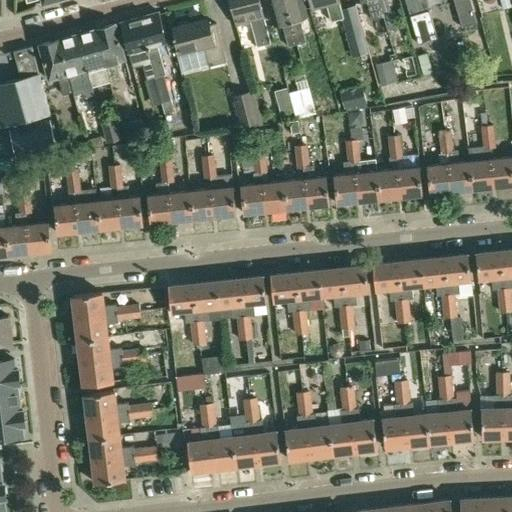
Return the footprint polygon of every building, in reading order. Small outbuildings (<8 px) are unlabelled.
[(270,43),(259,0),(230,0),(236,25),(250,22),(256,47),(270,43)] [(288,47),(297,45),(284,0),(267,0),(275,26),(281,24),(288,47)] [(302,0),(284,0),(297,45),(306,42),(300,19),(307,17),(302,0)] [(331,22),(344,18),(339,0),(310,0),(313,7),(326,4),(331,22)] [(365,0),(372,20),(382,18),(376,0),(355,0),(356,1),(359,0),(365,0)] [(376,0),(382,18),(383,17),(387,31),(395,29),(387,0),(376,0)] [(405,0),(410,15),(418,44),(436,38),(427,10),(424,0),(453,0),(461,27),(477,23),(470,0),(405,0)] [(505,0),(501,1),(504,11),(511,8),(511,5),(510,0),(505,0)] [(158,12),(138,17),(153,69),(156,79),(162,103),(165,113),(174,111),(171,101),(164,75),(165,75),(162,66),(156,44),(167,41),(158,12)] [(131,67),(141,64),(146,81),(156,79),(153,69),(138,17),(119,22),(131,67)] [(205,45),(211,66),(227,62),(217,23),(210,25),(208,19),(190,24),(186,22),(179,24),(177,27),(174,28),(182,51),(205,45)] [(129,77),(125,60),(115,24),(95,29),(105,65),(110,82),(129,77)] [(360,26),(346,30),(353,56),(366,52),(360,26)] [(105,65),(95,29),(77,34),(91,87),(110,82),(105,65)] [(93,97),(91,87),(77,34),(58,40),(68,74),(76,72),(84,99),(93,97)] [(58,40),(39,45),(48,80),(58,77),(63,95),(73,92),(68,74),(58,40)] [(49,115),(31,46),(13,51),(20,77),(0,82),(0,123),(1,128),(49,115)] [(391,60),(376,64),(381,84),(397,81),(391,60)] [(367,104),(362,86),(340,92),(345,110),(367,104)] [(309,87),(289,92),(296,119),(315,114),(309,87)] [(274,91),(281,115),(292,111),(286,88),(274,91)] [(251,90),(232,95),(241,127),(246,125),(247,128),(263,124),(256,96),(253,97),(251,90)] [(405,107),(392,109),(395,125),(407,123),(405,107)] [(350,124),(363,123),(362,111),(349,113),(350,124)] [(140,118),(122,124),(126,138),(144,132),(140,118)] [(17,160),(58,150),(50,119),(9,129),(17,160)] [(170,134),(166,121),(147,127),(150,140),(170,134)] [(101,127),(107,146),(120,143),(115,124),(101,127)] [(493,126),(483,127),(484,138),(494,137),(493,126)] [(440,132),(441,143),(452,142),(450,131),(440,132)] [(100,136),(87,140),(90,150),(103,146),(100,136)] [(391,148),(402,147),(400,136),(390,137),(391,148)] [(485,149),(490,149),(495,148),(494,137),(484,138),(484,146),(485,149)] [(346,142),(348,153),(358,152),(357,141),(346,142)] [(452,149),(452,142),(441,143),(442,154),(448,153),(453,153),(452,149)] [(294,147),(296,158),(306,157),(305,146),(294,147)] [(468,148),(470,162),(473,190),(494,188),(491,160),(490,149),(485,149),(484,146),(468,148)] [(391,148),(392,156),(392,159),(397,159),(403,158),(403,156),(402,147),(391,148)] [(473,190),(470,162),(460,163),(458,148),(452,149),(453,153),(448,153),(449,164),(452,192),(473,190)] [(255,162),(266,161),(265,150),(254,151),(255,162)] [(358,152),(348,153),(349,160),(349,164),(354,163),(360,163),(359,161),(358,152)] [(431,195),(452,192),(449,164),(448,153),(442,154),(440,154),(441,165),(428,166),(431,195)] [(205,167),(215,166),(214,155),(204,156),(205,167)] [(380,200),(402,198),(399,169),(397,159),(392,159),(392,156),(388,157),(389,170),(377,172),(380,200)] [(307,165),(306,157),(296,158),(297,169),(302,168),(308,168),(307,165)] [(511,157),(498,159),(491,160),(494,188),(511,186),(511,157)] [(162,172),(173,171),(171,159),(161,161),(162,172)] [(358,202),(380,200),(377,172),(376,159),(359,161),(360,163),(354,163),(356,174),(358,202)] [(343,161),(345,175),(334,176),(337,205),(358,202),(356,174),(354,163),(349,164),(349,160),(343,161)] [(257,173),(262,173),(267,172),(266,161),(255,162),(257,173)] [(110,177),(121,176),(120,165),(109,166),(110,177)] [(302,168),(304,179),(307,208),(329,205),(326,177),(316,178),(314,165),(307,165),(308,168),(302,168)] [(205,167),(206,178),(211,178),(217,177),(215,166),(205,167)] [(420,167),(399,169),(402,198),(423,195),(420,167)] [(78,181),(77,170),(67,171),(68,182),(78,181)] [(162,172),(163,183),(168,182),(174,182),(173,171),(162,172)] [(254,184),(241,186),(244,215),(266,212),(263,183),(262,173),(257,173),(253,174),(254,184)] [(122,185),(121,176),(110,177),(111,188),(116,188),(122,187),(122,185)] [(217,177),(211,178),(212,189),(215,217),(237,215),(234,186),(232,176),(217,177)] [(191,191),(194,220),(215,217),(212,189),(211,178),(206,178),(200,179),(201,190),(191,191)] [(286,210),(307,208),(304,179),(297,180),(283,181),(286,210)] [(69,193),(74,192),(79,192),(78,181),(68,182),(69,193)] [(269,183),(263,183),(266,212),(286,210),(283,181),(269,183)] [(150,224),(173,222),(170,193),(168,182),(163,183),(156,184),(157,194),(147,195),(150,224)] [(117,198),(120,227),(143,224),(140,196),(129,197),(128,184),(122,185),(122,187),(116,188),(117,198)] [(19,192),(20,203),(31,202),(30,191),(30,190),(19,192)] [(194,220),(191,191),(170,193),(173,222),(194,220)] [(100,229),(97,201),(82,202),(81,192),(79,192),(74,192),(75,203),(78,231),(100,229)] [(120,227),(117,198),(97,201),(100,229),(120,227)] [(20,203),(21,212),(21,214),(27,213),(32,213),(31,202),(20,203)] [(78,231),(75,203),(54,205),(58,234),(78,231)] [(15,212),(16,225),(6,226),(10,255),(30,252),(28,224),(27,213),(21,214),(21,212),(15,212)] [(28,224),(30,252),(52,250),(49,222),(33,223),(28,224)] [(0,255),(10,255),(6,226),(0,227),(0,255)] [(511,248),(501,250),(505,288),(511,287),(511,248)] [(501,250),(476,253),(479,278),(491,277),(493,289),(498,289),(505,288),(501,250)] [(470,254),(445,257),(449,294),(455,293),(473,291),(470,254)] [(445,257),(421,259),(424,284),(436,283),(437,295),(442,295),(449,294),(445,257)] [(421,259),(399,261),(402,299),(409,298),(413,298),(412,285),(424,284),(421,259)] [(399,261),(374,264),(376,289),(389,288),(390,300),(396,300),(402,299),(399,261)] [(366,265),(342,268),(346,305),(352,304),(357,304),(356,291),(368,290),(366,265)] [(342,268),(319,270),(322,295),(333,294),(335,306),(339,306),(346,305),(342,268)] [(319,270),(296,272),(300,310),(306,309),(311,309),(309,296),(322,295),(319,270)] [(296,272),(270,275),(273,300),(287,299),(288,311),(293,311),(300,310),(296,272)] [(263,276),(241,278),(245,316),(252,315),(255,315),(254,302),(266,301),(263,276)] [(241,278),(217,281),(220,306),(231,305),(233,317),(238,317),(245,316),(241,278)] [(217,281),(194,283),(198,321),(205,321),(209,320),(207,307),(220,306),(217,281)] [(194,283),(168,286),(171,311),(182,310),(184,323),(191,322),(198,321),(194,283)] [(505,288),(498,289),(499,300),(511,298),(511,296),(511,287),(505,288)] [(101,291),(71,295),(74,317),(116,312),(116,306),(115,303),(103,304),(101,291)] [(449,294),(442,295),(443,306),(457,305),(455,293),(449,294)] [(402,299),(396,300),(397,311),(410,310),(409,298),(402,299)] [(511,298),(499,300),(501,311),(511,310),(511,298)] [(137,303),(126,304),(128,317),(139,316),(137,303)] [(126,304),(116,306),(116,312),(117,319),(128,317),(126,304)] [(346,305),(339,306),(341,317),(354,316),(352,304),(346,305)] [(457,305),(443,306),(444,317),(451,317),(458,316),(457,305)] [(300,310),(293,311),(294,322),(307,321),(306,309),(300,310)] [(410,310),(397,311),(398,322),(411,321),(410,310)] [(116,312),(74,317),(77,339),(107,336),(105,323),(118,322),(117,319),(116,312)] [(245,316),(238,317),(239,328),(253,326),(253,324),(252,315),(245,316)] [(0,343),(12,342),(9,316),(0,317),(0,343)] [(354,316),(341,317),(342,328),(348,328),(355,327),(354,316)] [(458,316),(451,317),(452,328),(462,327),(461,316),(458,316)] [(198,321),(191,322),(192,333),(206,332),(205,321),(198,321)] [(307,321),(294,322),(296,333),(309,332),(307,321)] [(253,326),(239,328),(241,339),(247,338),(253,338),(254,338),(253,326)] [(206,332),(192,333),(193,344),(207,343),(206,332)] [(107,336),(77,339),(80,361),(122,356),(121,349),(121,347),(108,348),(107,336)] [(370,338),(360,339),(361,349),(371,348),(370,338)] [(143,347),(132,348),(134,361),(145,360),(143,347)] [(132,348),(121,349),(122,356),(123,363),(134,361),(132,348)] [(450,352),(444,352),(446,375),(453,375),(452,365),(450,352)] [(122,356),(80,361),(83,384),(112,380),(111,367),(123,365),(123,363),(122,356)] [(0,385),(20,383),(18,369),(16,369),(15,359),(10,359),(10,358),(9,359),(9,360),(5,360),(5,359),(4,359),(4,360),(0,360),(0,385)] [(509,372),(496,372),(496,383),(510,383),(509,372)] [(446,375),(440,376),(441,387),(454,386),(453,375),(446,375)] [(409,379),(395,381),(397,391),(410,390),(409,379)] [(0,413),(23,411),(23,410),(21,410),(19,394),(20,394),(20,393),(19,393),(18,389),(19,389),(19,388),(18,388),(18,384),(20,384),(20,383),(0,385),(0,413)] [(510,383),(496,383),(497,394),(503,394),(510,394),(510,383)] [(354,385),(340,387),(342,398),(355,396),(354,385)] [(454,386),(441,387),(442,398),(448,397),(455,397),(454,386)] [(410,390),(397,391),(398,402),(404,402),(411,401),(410,390)] [(113,391),(84,394),(87,417),(129,411),(128,405),(128,402),(115,403),(113,391)] [(310,391),(297,392),(298,403),(311,402),(310,391)] [(511,393),(510,394),(503,394),(505,437),(511,436),(511,393)] [(494,407),(481,407),(482,438),(505,437),(503,394),(497,394),(494,394),(494,407)] [(455,397),(448,397),(453,440),(475,438),(471,395),(458,396),(455,397)] [(355,396),(342,398),(343,409),(350,408),(356,407),(355,396)] [(256,397),(243,399),(244,410),(258,408),(256,397)] [(440,411),(428,412),(431,443),(453,440),(448,397),(442,398),(439,398),(440,411)] [(411,401),(404,402),(409,445),(431,443),(428,412),(415,413),(414,401),(411,401)] [(150,402),(139,403),(141,417),(152,415),(150,402)] [(311,402),(298,403),(299,414),(306,413),(312,413),(311,402)] [(385,417),(383,417),(386,447),(409,445),(404,402),(398,402),(384,404),(385,417)] [(139,403),(128,405),(129,411),(130,418),(141,417),(139,403)] [(206,404),(199,405),(200,415),(214,414),(212,403),(206,404)] [(356,407),(350,408),(355,451),(378,448),(374,418),(361,419),(359,407),(356,407)] [(258,408),(244,410),(245,413),(246,421),(252,420),(259,419),(258,408)] [(342,422),(329,423),(333,454),(355,451),(350,408),(343,409),(340,409),(342,422)] [(0,413),(0,446),(1,447),(0,439),(13,437),(13,438),(14,438),(14,437),(18,436),(18,437),(19,437),(24,436),(23,426),(25,425),(23,411),(0,413)] [(129,411),(87,417),(90,439),(119,435),(117,422),(130,421),(130,418),(129,411)] [(312,413),(306,413),(311,456),(333,454),(329,423),(317,425),(315,412),(312,413)] [(298,427),(285,429),(289,459),(311,456),(306,413),(299,414),(296,415),(298,427)] [(214,414),(200,415),(202,426),(208,426),(215,425),(214,414)] [(259,419),(252,420),(258,463),(280,460),(277,430),(263,432),(262,419),(259,419)] [(245,434),(232,435),(236,466),(258,463),(252,420),(246,421),(243,421),(245,434)] [(215,425),(208,426),(214,469),(236,466),(232,435),(219,437),(218,424),(215,425)] [(201,439),(188,441),(192,471),(214,469),(208,426),(202,426),(199,427),(201,439)] [(182,430),(154,434),(155,446),(156,452),(184,449),(182,430)] [(119,435),(90,439),(92,461),(134,455),(134,449),(133,446),(121,447),(119,435)] [(155,446),(145,447),(146,460),(157,459),(156,452),(155,446)] [(145,447),(134,449),(134,455),(135,462),(146,460),(145,447)] [(134,455),(92,461),(95,483),(125,479),(123,466),(136,465),(135,462),(134,455)] [(508,511),(508,496),(484,497),(484,511),(508,511)] [(484,511),(484,497),(461,498),(461,511),(484,511)] [(452,511),(451,500),(428,503),(428,511),(452,511)] [(428,511),(428,503),(404,506),(404,511),(428,511)]
